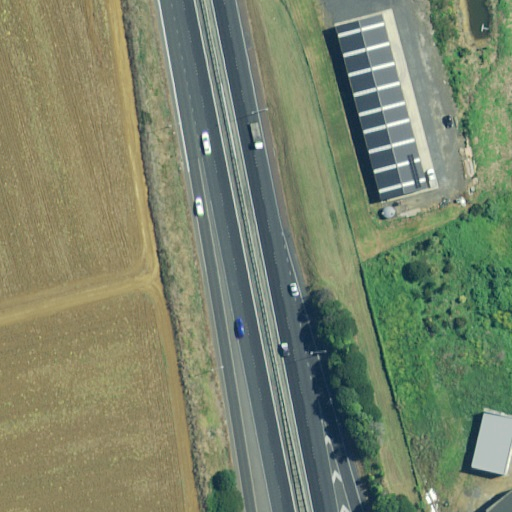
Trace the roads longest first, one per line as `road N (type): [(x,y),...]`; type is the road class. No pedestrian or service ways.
road 1 (motorway): [(282,511),(189,46)]
road 2 (motorway): [(247,511),(189,46)]
road 3 (motorway): [(219,0),(278,276)]
road 4 (motorway): [(278,276),(353,511)]
road 5 (motorway): [(278,276),(322,511)]
